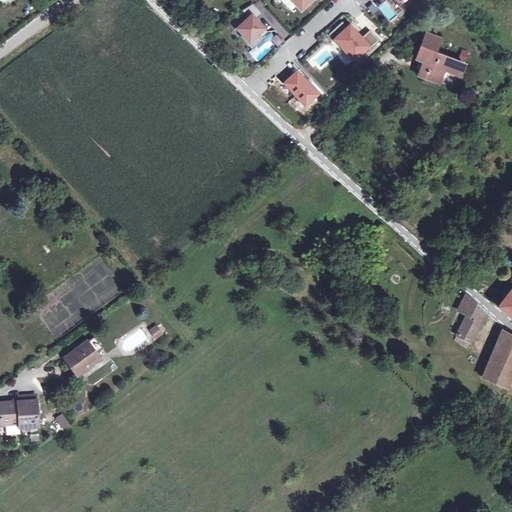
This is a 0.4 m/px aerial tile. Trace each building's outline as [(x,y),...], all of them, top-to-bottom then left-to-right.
[(288,0),(302,12),(313,0),(288,0)] [(247,17),(235,28),(248,42),(258,33),(261,37),(267,32),(255,18),(261,13),(252,3),(241,10),(247,17)] [(341,21),(328,34),(333,40),(334,39),(349,55),(363,41),(367,46),(370,49),(379,40),(368,29),(360,37),(349,25),(347,27),(341,21)] [(425,32),(415,58),(422,60),(417,75),(438,83),(443,69),(459,75),(464,63),(434,51),(440,37),(425,32)] [(258,33),(248,42),(252,46),(261,37),(258,33)] [(363,41),(349,55),(353,59),(367,46),(363,41)] [(511,287),(498,305),(510,316),(511,313),(511,287)] [(455,339),(459,340),(458,342),(466,348),(470,342),(485,312),(464,294),(456,309),(466,315),(465,318),(463,321),(456,335),(455,338),(455,339)] [(150,327),(145,331),(148,336),(154,331),(150,327)] [(509,380),(511,381),(511,336),(502,331),(482,377),(506,387),(507,385),(509,380)] [(88,363),(97,356),(87,341),(64,358),(77,375),(90,366),(88,363)] [(88,363),(90,366),(100,359),(97,356),(88,363)] [(19,427),(37,425),(35,400),(0,401),(0,424),(5,424),(6,433),(19,433),(19,427)] [(62,430),(70,425),(63,413),(55,418),(62,430)]
